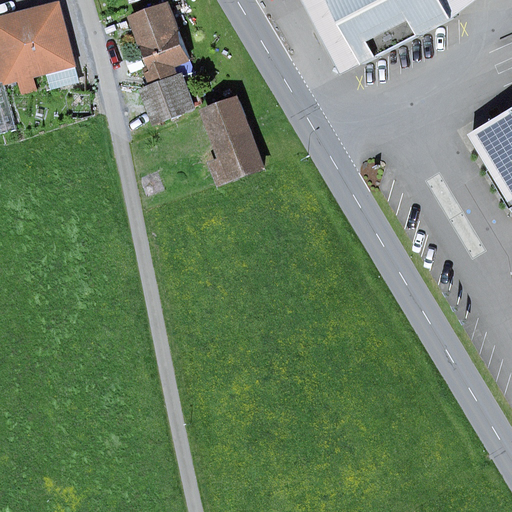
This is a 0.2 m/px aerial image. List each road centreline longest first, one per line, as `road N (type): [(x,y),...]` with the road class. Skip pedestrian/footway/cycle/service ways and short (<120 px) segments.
road 1 (primary): [(236,0),(511,462)]
road 2 (unclassified): [(82,0),(127,164),(195,511)]
